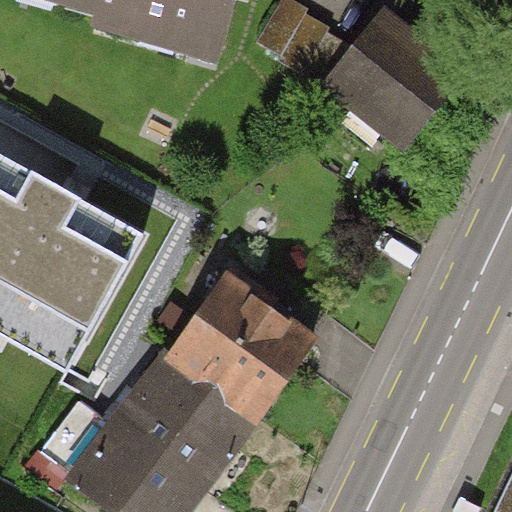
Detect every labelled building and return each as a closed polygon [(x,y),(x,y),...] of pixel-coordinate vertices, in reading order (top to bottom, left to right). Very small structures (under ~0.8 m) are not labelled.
[(44,0),(100,16),(97,27),(216,62),(234,0),(44,0)] [(366,3),(304,80),(396,154),(458,76),(366,3)] [(154,241),(0,155),(0,301),(91,352),(154,241)] [(209,270),(131,374),(235,452),(313,348),(209,270)] [(131,374),(52,478),(97,511),(189,511),(235,452),(131,374)] [(511,511),(511,485),(499,511),(511,511)]
